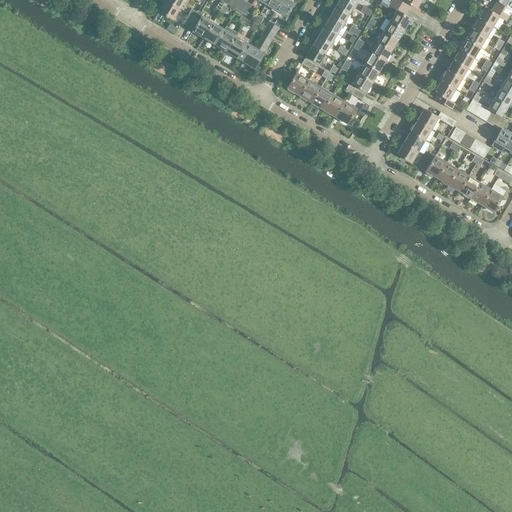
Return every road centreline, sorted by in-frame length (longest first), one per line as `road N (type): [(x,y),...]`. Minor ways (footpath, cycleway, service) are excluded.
road 1 (residential): [(369,159),(465,0)]
road 2 (residential): [(262,93),(132,17)]
road 3 (residential): [(497,233),(369,159)]
road 4 (residential): [(369,159),(262,93)]
